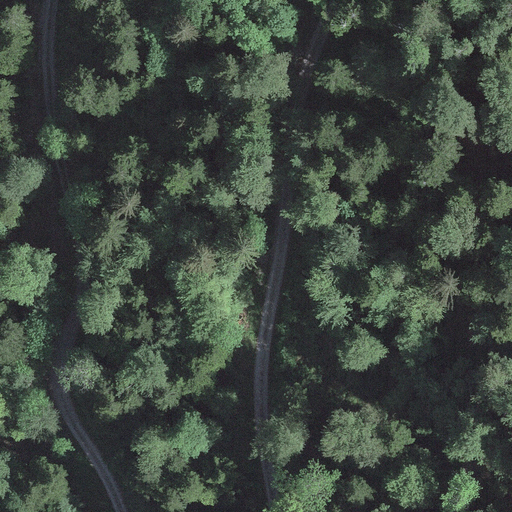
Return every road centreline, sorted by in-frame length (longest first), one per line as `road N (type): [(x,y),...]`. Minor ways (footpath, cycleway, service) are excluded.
road 1 (track): [(49,0),(48,105),(76,261),(62,397),(120,511)]
road 2 (track): [(332,0),(296,100),(261,365),(279,511)]
